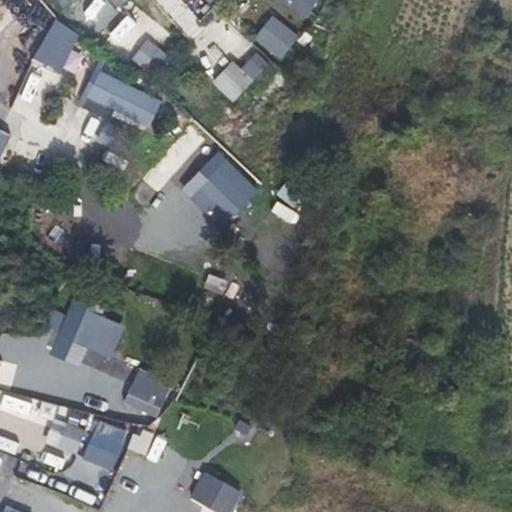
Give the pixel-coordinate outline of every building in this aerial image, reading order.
[(49,0),(22,0),(19,5),(41,24),(56,5),(49,0)] [(152,0),(190,40),(206,25),(196,15),(208,3),(205,0),(152,0)] [(277,0),(308,14),(314,0),(277,0)] [(280,60),(297,34),(268,15),(251,40),(280,60)] [(204,30),(241,62),(252,49),(216,17),(204,30)] [(120,18),(102,39),(150,79),(167,58),(120,18)] [(45,29),(10,107),(36,118),(59,67),(76,75),(88,48),(45,29)] [(253,52),(238,68),(229,59),(209,81),(231,101),(266,64),(253,52)] [(95,67),(80,97),(144,130),(159,101),(95,67)] [(140,177),(156,191),(205,138),(190,124),(140,177)] [(182,193),(225,226),(257,185),(214,152),(182,193)] [(142,281),(151,264),(138,258),(129,275),(142,281)] [(71,295),(65,313),(48,307),(42,324),(55,329),(46,354),(80,366),(86,349),(110,358),(122,324),(100,316),(104,306),(71,295)] [(138,387),(143,377),(113,363),(108,374),(138,387)] [(0,409),(30,420),(37,404),(0,390),(0,409)] [(50,418),(42,446),(75,455),(83,427),(50,418)] [(132,431),(127,449),(143,454),(148,436),(132,431)] [(0,444),(0,448),(20,457),(24,445),(3,437),(0,444)] [(199,511),(228,511),(241,492),(202,469),(187,495),(203,505),(199,511)]
